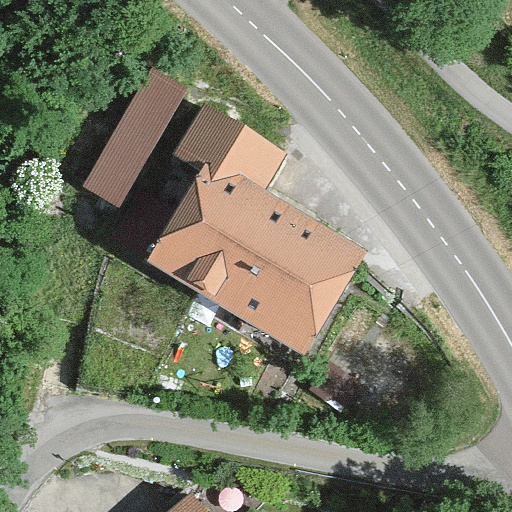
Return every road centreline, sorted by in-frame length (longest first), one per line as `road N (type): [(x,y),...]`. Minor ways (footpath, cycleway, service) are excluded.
road 1 (residential): [(511,468),(454,474),(145,423),(96,426),(52,444),(0,510)]
road 2 (primary): [(511,344),(394,174),(240,0)]
road 3 (track): [(383,0),(511,118)]
